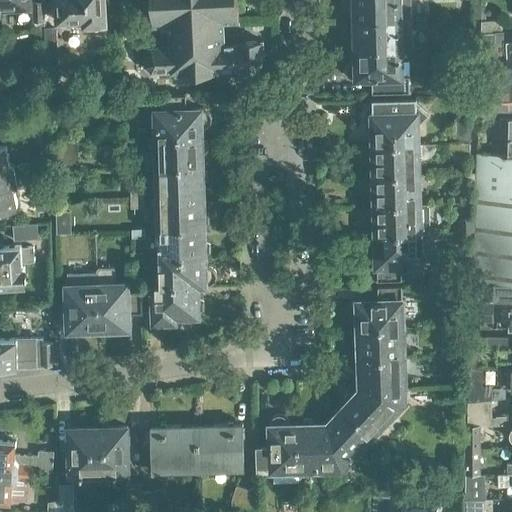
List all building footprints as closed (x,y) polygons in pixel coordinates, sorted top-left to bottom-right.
[(57,0),(58,21),(86,20),(86,23),(107,23),(106,3),(111,3),(110,0),(57,0)] [(171,24),(171,37),(225,33),(224,20),(237,20),(237,24),(239,24),(238,0),(153,0),(154,29),(158,29),(157,25),(171,24)] [(356,17),(356,20),(409,18),(409,17),(412,17),(411,0),(354,0),(355,3),(350,6),(351,15),(356,17)] [(33,28),(45,23),(44,1),(33,1),(33,28)] [(351,45),(356,47),(357,50),(410,48),(409,18),(356,20),(356,34),(351,37),(351,45)] [(483,31),(495,31),(508,30),(507,21),(483,21),(483,31)] [(45,36),(45,27),(45,23),(33,28),(10,37),(16,50),(45,36)] [(45,27),(45,36),(45,51),(57,51),(55,27),(45,27)] [(511,30),(508,30),(495,31),(496,44),(483,45),(482,65),(495,64),(508,64),(508,67),(511,66),(511,30)] [(225,33),(171,37),(172,47),(153,48),(145,57),(145,63),(153,70),(180,69),(180,71),(177,71),(177,73),(222,71),(222,69),(221,69),(221,67),(224,67),(224,43),(225,43),(225,33)] [(474,36),(461,37),(461,47),(473,47),(474,47),(474,36)] [(225,43),(224,43),(224,67),(242,66),(242,69),(260,69),(260,60),(262,59),(264,59),(263,39),(241,40),(241,42),(225,43)] [(473,47),(461,47),(461,58),(473,57),(474,57),(474,47),(473,47)] [(357,50),(357,57),(357,58),(356,58),(354,58),(351,59),(350,59),(349,61),(348,62),(347,64),(346,64),(346,66),(346,68),(346,69),(346,70),(347,72),(348,74),(349,75),(350,76),(352,76),(354,77),(356,77),(372,77),(373,91),(411,90),(410,48),(357,50)] [(511,66),(508,67),(509,88),(497,88),(495,64),(482,65),(481,106),(511,105),(511,66)] [(465,88),(476,88),(476,76),(464,76),(465,88)] [(156,111),(157,138),(202,136),(201,125),(204,125),(205,125),(207,124),(209,123),(210,121),(211,120),(211,119),(212,118),(212,116),(211,114),(211,113),(210,112),(209,111),(208,110),(206,109),(203,108),(187,109),(187,94),(164,95),(164,110),(156,111)] [(373,142),(373,144),(421,143),(420,124),(432,112),(420,102),(420,98),(372,99),(373,128),(368,130),(368,139),(373,142)] [(511,282),(511,105),(481,106),(481,118),(500,118),(500,135),(509,135),(509,154),(479,152),(476,302),(494,302),(494,282),(511,282)] [(455,131),(455,140),(470,140),(470,121),(461,121),(461,130),(455,131)] [(146,169),(157,168),(203,166),(202,152),(207,148),(207,140),(202,137),(202,136),(157,138),(157,155),(145,155),(146,169)] [(422,173),(421,143),(373,144),(374,158),(369,161),(369,171),(374,173),(374,174),(422,173)] [(455,156),(470,156),(470,143),(449,143),(449,151),(455,156)] [(0,176),(44,168),(42,160),(16,165),(10,161),(6,144),(0,145),(0,176)] [(203,168),(203,166),(157,168),(158,198),(203,196),(203,181),(208,178),(208,171),(203,168)] [(44,168),(0,176),(0,207),(18,203),(15,188),(20,184),(46,179),(44,168)] [(375,190),(375,204),(423,203),(422,173),(374,174),(374,176),(369,179),(369,188),(375,190)] [(204,226),(204,224),(209,220),(209,212),(204,210),(203,196),(158,198),(159,227),(204,226)] [(145,198),(131,198),(131,208),(145,207),(145,198)] [(376,220),(376,235),(423,233),(433,233),(432,203),(423,203),(375,204),(375,205),(370,208),(370,217),(376,220)] [(70,233),(70,210),(55,210),(55,233),(70,233)] [(473,219),(460,219),(460,232),(473,232),(473,219)] [(37,222),(13,224),(14,238),(38,237),(37,222)] [(205,240),(204,226),(159,227),(159,257),(205,256),(205,253),(210,250),(209,242),(205,240)] [(132,238),(146,237),(146,228),(132,228),(132,238)] [(424,265),(423,233),(376,235),(371,238),(371,248),(376,250),(377,280),(402,279),(425,278),(424,265)] [(0,284),(26,282),(24,264),(23,264),(23,261),(36,260),(34,245),(21,246),(21,244),(4,245),(3,237),(0,237),(0,284)] [(159,257),(160,284),(160,285),(198,284),(207,284),(208,284),(210,283),(211,283),(213,282),(214,280),(215,279),(216,278),(216,276),(217,275),(217,273),(216,272),(216,271),(216,270),(214,268),(213,267),(211,266),(209,266),(208,265),(206,266),(205,266),(205,256),(159,257)] [(129,312),(143,312),(143,292),(132,292),(131,279),(116,279),(115,267),(114,267),(98,267),(97,268),(97,280),(98,280),(99,328),(101,328),(104,333),(112,332),(115,327),(129,327),(129,312)] [(98,280),(97,280),(67,281),(69,328),(84,328),(87,333),(95,333),(97,328),(99,328),(98,280)] [(495,300),(511,300),(511,283),(495,283),(495,300)] [(204,300),(198,298),(198,284),(160,285),(160,284),(150,284),(151,311),(143,312),(143,325),(155,325),(155,320),(159,320),(162,324),(169,324),(172,319),(175,319),(175,314),(199,314),(199,311),(204,308),(204,300)] [(359,318),(359,329),(403,327),(402,285),(377,286),(378,300),(358,300),(357,300),(355,300),(354,301),(352,301),(351,303),(350,304),(349,305),(348,307),(348,309),(348,310),(348,312),(349,313),(349,314),(350,315),(351,316),(352,317),(354,318),(355,319),(357,319),(359,318)] [(466,294),(462,294),(450,295),(450,311),(466,310),(466,294)] [(493,322),(494,302),(476,302),(476,314),(475,322),(493,322)] [(359,329),(354,333),(354,342),(360,344),(360,358),(404,357),(403,327),(359,329)] [(511,348),(511,336),(471,335),(470,348),(484,348),(498,348),(498,349),(510,349),(511,348)] [(4,366),(39,365),(38,349),(18,349),(17,337),(0,337),(0,368),(2,368),(2,366),(4,366)] [(43,363),(55,363),(54,341),(42,342),(43,363)] [(463,342),(452,342),(452,355),(464,354),(463,342)] [(483,360),(484,348),(470,348),(469,367),(477,367),(477,360),(483,360)] [(511,348),(510,349),(498,349),(498,359),(511,359),(511,348)] [(443,356),(431,356),(431,367),(444,367),(443,356)] [(361,374),(361,388),(406,386),(404,357),(360,358),(360,359),(355,362),(355,371),(361,374)] [(469,367),(469,387),(482,388),(483,367),(477,367),(469,367)] [(361,388),(355,394),(348,393),(344,398),(345,405),(344,406),(375,433),(406,401),(406,386),(361,388)] [(505,389),(482,388),(469,387),(469,402),(491,400),(505,399),(505,389)] [(492,418),(491,400),(469,402),(468,427),(480,426),(502,426),(502,418),(492,418)] [(334,408),(336,414),(328,423),(329,423),(330,467),(342,467),(375,433),(344,406),(337,405),(334,408)] [(504,424),(511,423),(511,410),(502,411),(502,418),(502,426),(504,426),(504,424)] [(300,468),(298,424),(289,424),(289,423),(289,422),(289,420),(288,419),(287,417),(286,416),(285,415),(283,414),(282,414),(279,413),(277,414),(275,415),(273,416),(272,417),(271,419),(271,420),(271,422),(271,423),(271,425),(271,444),(257,445),(257,468),(300,468)] [(300,424),(298,424),(300,468),(330,467),(329,423),(328,423),(314,423),(310,418),(303,418),(300,424)] [(243,422),(221,423),(223,469),(244,468),(244,446),(246,446),(245,426),(243,426),(243,422)] [(197,423),(175,424),(177,471),(199,470),(197,423)] [(221,423),(197,423),(199,470),(223,469),(221,423)] [(511,423),(504,424),(504,426),(502,426),(503,434),(509,434),(509,435),(509,436),(510,437),(511,438),(511,439),(511,423)] [(153,471),(177,471),(175,424),(152,425),(152,429),(150,429),(151,449),(153,448),(153,471)] [(127,425),(98,426),(100,477),(129,476),(128,460),(129,460),(129,442),(127,442),(127,425)] [(100,477),(98,426),(69,427),(70,444),(69,444),(70,462),(71,462),(72,478),(100,477)] [(468,449),(480,448),(480,426),(468,427),(468,449)] [(16,455),(17,440),(0,438),(0,468),(30,471),(52,472),(53,452),(38,451),(37,456),(16,455)] [(480,476),(480,448),(468,449),(467,476),(480,476)] [(29,479),(30,471),(0,468),(0,499),(12,500),(28,501),(29,479)] [(511,474),(499,475),(499,486),(511,485),(511,474)] [(467,500),(486,498),(485,475),(480,476),(467,476),(467,500)] [(142,511),(142,491),(141,482),(127,482),(128,511),(142,511)] [(72,484),(59,484),(60,511),(73,511),(72,484)] [(237,485),(229,510),(256,511),(261,511),(258,488),(247,488),(237,485)] [(152,491),(142,491),(142,511),(172,511),(163,488),(152,491)] [(375,495),(373,511),(389,511),(390,496),(375,495)] [(300,496),(300,510),(311,510),(311,496),(300,496)] [(486,499),(486,498),(467,500),(467,511),(497,511),(498,499),(486,499)]
